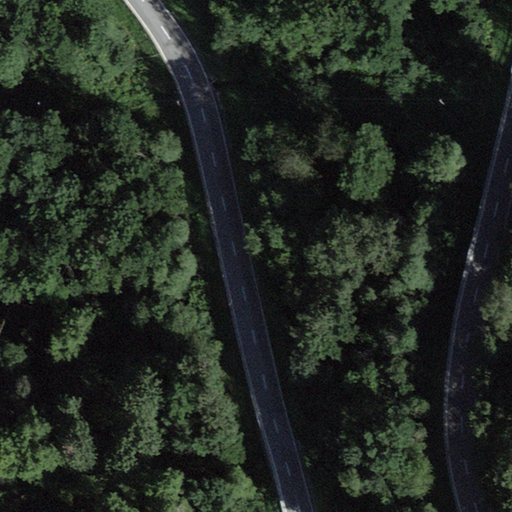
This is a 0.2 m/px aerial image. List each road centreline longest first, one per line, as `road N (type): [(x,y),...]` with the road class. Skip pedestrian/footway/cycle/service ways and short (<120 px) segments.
road 1 (tertiary): [(142,0),(183,63),(201,110),(299,511)]
road 2 (tertiary): [(476,511),(463,448),(463,381),(511,146)]
